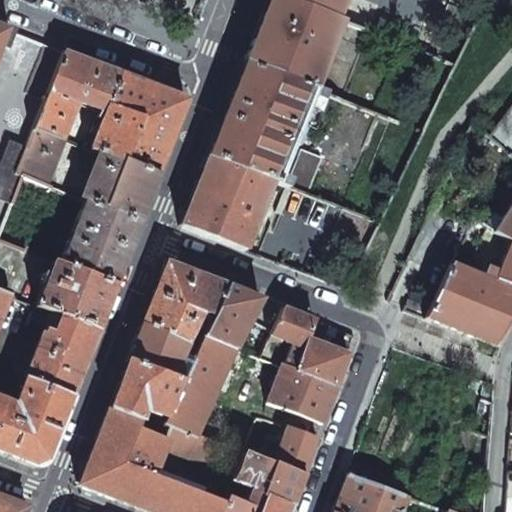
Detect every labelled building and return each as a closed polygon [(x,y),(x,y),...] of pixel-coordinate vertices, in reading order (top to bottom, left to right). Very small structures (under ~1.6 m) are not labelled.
[(265,0),(254,30),(241,65),(310,91),(338,22),(333,20),(281,0),(265,0)] [(340,0),(281,0),(333,20),(340,0)] [(199,22),(205,5),(200,3),(194,19),(196,21),(199,22)] [(0,48),(3,49),(10,33),(0,28),(0,48)] [(59,52),(10,33),(3,49),(0,48),(0,225),(20,177),(13,173),(31,128),(59,52)] [(118,75),(59,52),(31,128),(59,139),(74,104),(76,100),(77,101),(79,106),(96,112),(99,105),(104,107),(106,107),(118,75)] [(322,95),(310,91),(241,65),(223,111),(204,157),(270,182),(274,183),(285,188),(288,180),(277,176),(288,146),(298,123),(307,98),(319,103),(322,95)] [(138,119),(120,163),(155,177),(185,101),(118,75),(106,107),(138,119)] [(319,103),(307,98),(298,123),(315,129),(328,97),(322,95),(319,103)] [(102,114),(87,150),(96,153),(119,163),(120,163),(138,119),(106,107),(104,107),(102,114)] [(31,128),(13,173),(20,177),(44,187),(62,140),(59,139),(31,128)] [(288,146),(277,176),(288,180),(285,188),(306,195),(320,159),(288,146)] [(96,153),(77,200),(81,202),(100,209),(136,224),(146,200),(155,177),(120,163),(119,163),(96,153)] [(191,192),(178,227),(243,252),(270,182),(204,157),(191,192)] [(20,177),(0,225),(0,242),(19,250),(24,252),(29,240),(45,201),(49,189),(44,187),(20,177)] [(45,201),(49,212),(74,222),(81,202),(77,200),(49,189),(45,201)] [(511,200),(492,232),(510,242),(511,243),(511,200)] [(65,245),(58,265),(111,287),(124,255),(136,224),(100,209),(81,202),(74,222),(67,240),(64,238),(62,243),(65,245)] [(29,240),(24,252),(44,260),(51,263),(53,263),(57,253),(56,251),(49,248),(52,240),(39,235),(29,240)] [(0,242),(0,294),(2,295),(19,250),(0,242)] [(496,275),(494,280),(511,286),(511,243),(510,242),(496,275)] [(51,263),(33,307),(58,317),(95,331),(103,309),(111,287),(58,265),(53,263),(51,263)] [(163,264),(138,327),(187,345),(201,315),(210,319),(226,288),(163,264)] [(448,264),(422,320),(496,348),(511,316),(511,286),(494,280),(496,275),(485,271),(482,277),(448,264)] [(226,288),(210,319),(201,338),(233,350),(259,301),(242,294),(226,288)] [(31,307),(15,350),(31,356),(39,335),(42,336),(44,332),(51,334),(58,317),(33,307),(31,307)] [(297,315),(280,309),(267,337),(257,359),(278,367),(278,368),(292,373),(303,340),(305,340),(313,321),(297,315)] [(201,315),(187,345),(196,349),(201,338),(210,319),(201,315)] [(31,356),(22,379),(23,380),(69,397),(82,364),(95,331),(58,317),(51,334),(44,332),(42,336),(39,335),(31,356)] [(313,321),(305,340),(324,348),(326,342),(331,343),(337,330),(313,321)] [(132,344),(125,361),(171,380),(181,357),(187,345),(138,327),(132,344)] [(341,332),(335,352),(346,356),(353,337),(341,332)] [(194,437),(205,411),(215,391),(233,350),(201,338),(196,349),(190,361),(180,384),(164,419),(161,424),(168,427),(194,437)] [(303,340),(292,373),(334,388),(340,372),(346,356),(335,352),(324,348),(305,340),(303,340)] [(181,357),(171,380),(180,384),(190,361),(181,357)] [(115,386),(106,410),(137,421),(141,411),(164,419),(180,384),(171,380),(125,361),(115,386)] [(278,368),(278,367),(264,404),(321,425),(327,407),(334,388),(292,373),(278,368)] [(0,403),(0,455),(29,467),(44,461),(69,397),(23,380),(17,397),(19,398),(14,409),(0,403)] [(106,410),(76,486),(144,511),(218,511),(222,504),(201,496),(149,475),(154,465),(160,449),(163,441),(133,429),(137,421),(106,410)] [(160,449),(184,458),(192,459),(205,461),(216,458),(221,447),(194,437),(168,427),(163,441),(160,449)] [(300,433),(285,428),(271,465),(272,466),(302,477),(315,439),(300,433)] [(246,496),(242,505),(256,510),(255,511),(289,511),(290,508),(261,497),(272,466),(271,465),(264,463),(241,454),(230,482),(250,490),(247,497),(246,496)] [(272,466),(261,497),(290,508),(296,492),(302,477),(272,466)] [(511,511),(511,473),(506,473),(502,511),(511,511)] [(338,494),(331,511),(399,511),(405,498),(344,476),(338,494)] [(255,511),(256,510),(242,505),(224,497),(222,504),(218,511),(255,511)] [(0,511),(23,511),(25,509),(0,499),(0,511)]
